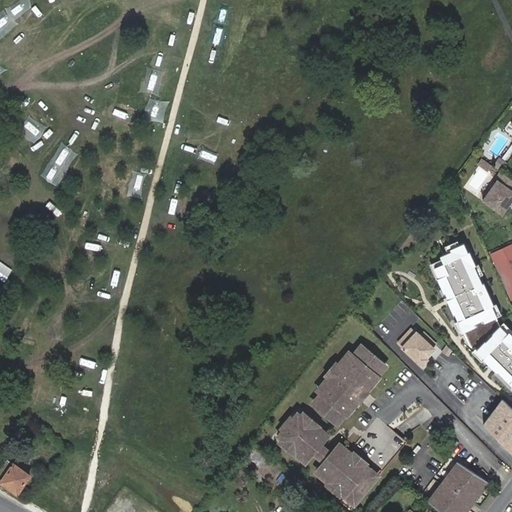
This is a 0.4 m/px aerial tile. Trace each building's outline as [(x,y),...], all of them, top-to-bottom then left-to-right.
[(477,161),(487,168),(490,163),(480,156),(477,161)] [(511,188),(511,178),(500,170),(495,177),(496,178),(481,198),(501,213),(511,196),(511,189),(511,188)] [(488,253),(511,305),(511,303),(511,240),(490,251),(490,252),(488,253)] [(499,319),(466,244),(431,259),(463,334),(499,319)] [(421,336),(412,327),(398,342),(422,364),(432,354),(430,353),(434,348),(433,347),(436,343),(424,332),(421,336)] [(511,338),(501,328),(477,354),(511,387),(511,338)] [(313,403),(334,421),(341,412),(345,415),(358,400),(354,397),(361,387),(365,390),(378,374),(374,371),(383,361),(362,344),(354,353),(351,351),(342,362),(339,360),(323,378),(326,381),(318,391),(321,393),(313,403)] [(511,407),(501,397),(482,423),(510,452),(511,449),(511,407)] [(295,451),(305,460),(311,454),(320,442),(324,437),(314,429),(317,425),(308,416),(304,420),(295,412),(275,436),(285,443),(283,447),(292,454),(295,451)] [(320,442),(311,454),(321,462),(330,451),(320,442)] [(323,478),(324,481),(349,451),(347,449),(345,451),(336,444),(330,451),(321,462),(315,469),(325,477),(323,478)] [(349,451),(324,481),(343,495),(345,494),(355,502),(376,476),(366,468),(368,465),(349,451)] [(7,461),(0,471),(0,480),(1,482),(1,483),(17,494),(28,479),(19,472),(20,470),(7,461)] [(456,461),(426,502),(429,505),(460,463),(456,461)] [(460,463),(429,505),(439,511),(463,511),(487,480),(460,463)] [(487,480),(463,511),(468,511),(490,483),(487,480)]
